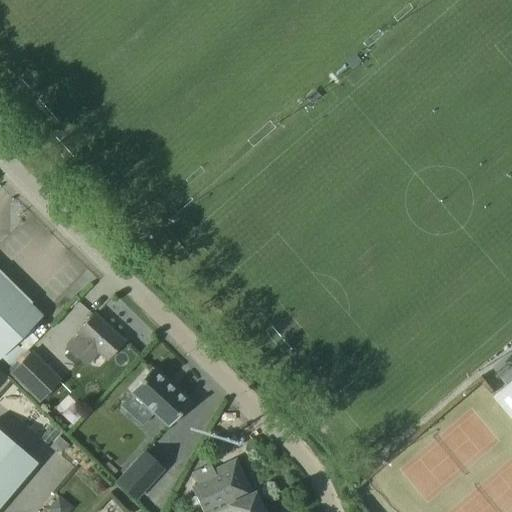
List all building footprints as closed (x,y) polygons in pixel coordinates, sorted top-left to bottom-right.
[(0,358),(41,316),(0,275),(0,358)] [(77,332),(79,334),(68,349),(86,365),(98,351),(107,359),(123,342),(93,315),(77,332)] [(60,378),(30,350),(9,372),(39,400),(60,378)] [(192,401),(153,366),(132,389),(170,424),(192,401)] [(0,509),(38,465),(0,432),(0,509)] [(166,464),(147,447),(118,478),(137,495),(166,464)] [(204,511),(215,511),(228,506),(252,494),(235,460),(213,470),(211,465),(192,474),(197,485),(193,488),(204,511)] [(252,494),(228,506),(230,511),(264,511),(255,492),(252,494)]
